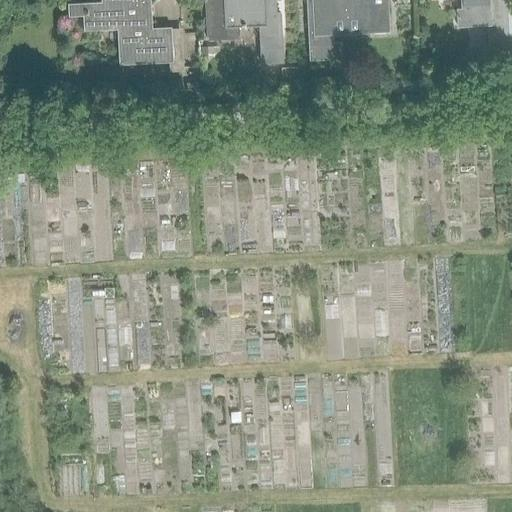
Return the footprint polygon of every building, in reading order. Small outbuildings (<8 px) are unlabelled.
[(171,59),(169,28),(150,29),(148,0),(103,0),(103,1),(67,3),(67,16),(85,15),(85,24),(120,23),(122,61),(171,59)] [(204,0),(207,39),(239,38),(238,27),(260,25),(262,63),(284,62),(281,13),(277,5),(276,0),(204,0)] [(389,28),(387,0),(306,0),(310,57),(342,56),(341,42),(335,43),(335,31),(389,28)] [(509,54),(507,10),(490,11),(489,0),(460,0),(461,7),(457,7),(457,26),(487,24),(489,55),(509,54)] [(299,85),(298,67),(281,67),(282,85),(299,85)]
